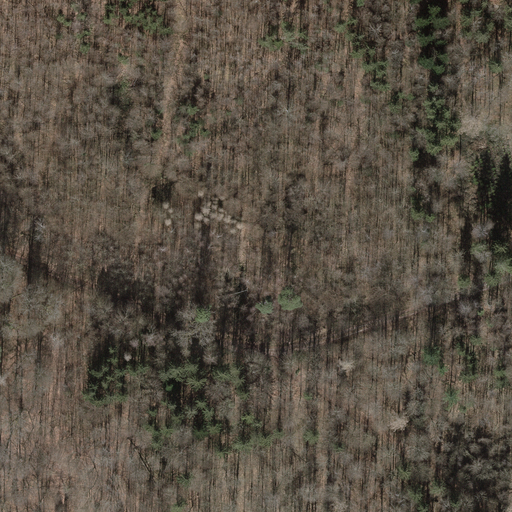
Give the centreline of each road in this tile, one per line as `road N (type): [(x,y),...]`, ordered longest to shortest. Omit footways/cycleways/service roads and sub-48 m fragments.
road 1 (track): [(0,249),(191,332),(270,353),(511,277)]
road 2 (track): [(489,511),(451,473),(270,353)]
